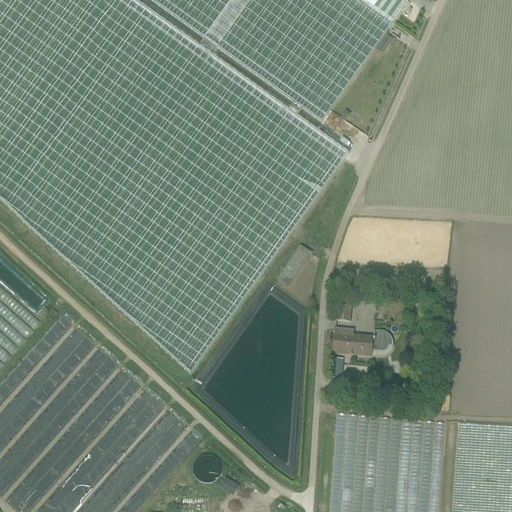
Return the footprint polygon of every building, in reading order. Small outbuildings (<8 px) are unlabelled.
[(0,0),(0,203),(193,378),(350,157),(138,0),(0,0)] [(149,0),(322,121),(407,0),(149,0)] [(315,254),(301,245),(277,282),(290,291),(315,254)] [(0,372),(47,319),(7,333),(6,334),(0,318),(0,283),(1,283),(2,286),(7,280),(0,273),(0,372)] [(332,353),(383,355),(388,352),(392,347),(393,341),(390,335),(386,332),(380,330),(373,329),(373,335),(353,334),(353,327),(333,326),(332,353)] [(413,511),(417,422),(332,418),(327,511),(422,511),(423,511),(413,511)] [(511,511),(511,428),(451,426),(447,511),(511,511)] [(228,481),(223,491),(239,499),(244,489),(228,481)]
